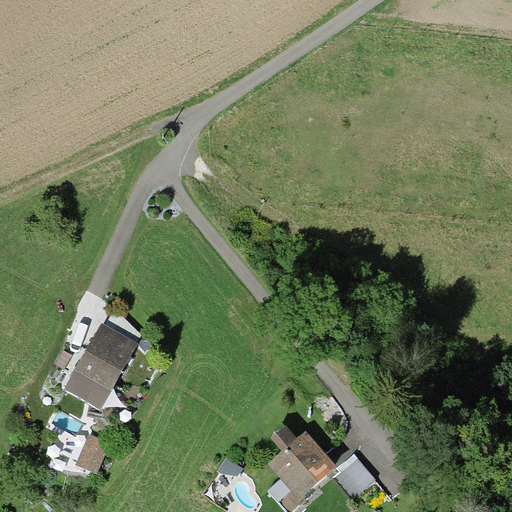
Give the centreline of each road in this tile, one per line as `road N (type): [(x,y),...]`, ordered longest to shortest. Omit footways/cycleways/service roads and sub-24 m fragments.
road 1 (track): [(174,147),(451,326),(511,380)]
road 2 (track): [(211,103),(0,198)]
